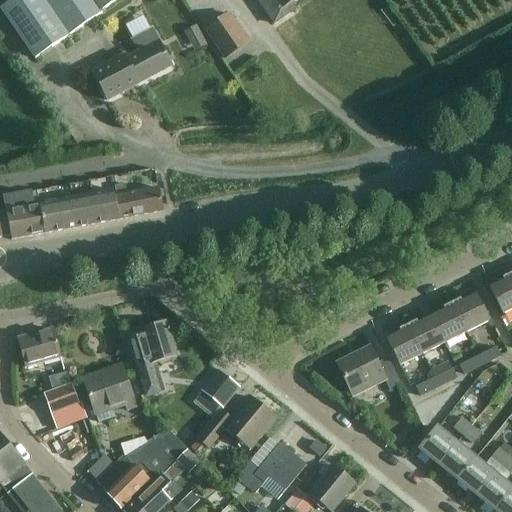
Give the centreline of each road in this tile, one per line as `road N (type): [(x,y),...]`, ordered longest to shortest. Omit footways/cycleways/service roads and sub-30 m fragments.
road 1 (tertiary): [(0,258),(281,211),(437,168),(511,133)]
road 2 (residential): [(258,362),(159,289),(6,320)]
road 3 (residential): [(258,362),(511,247)]
road 4 (residential): [(441,511),(258,362)]
road 5 (residential): [(89,511),(19,438),(1,401),(6,320)]
